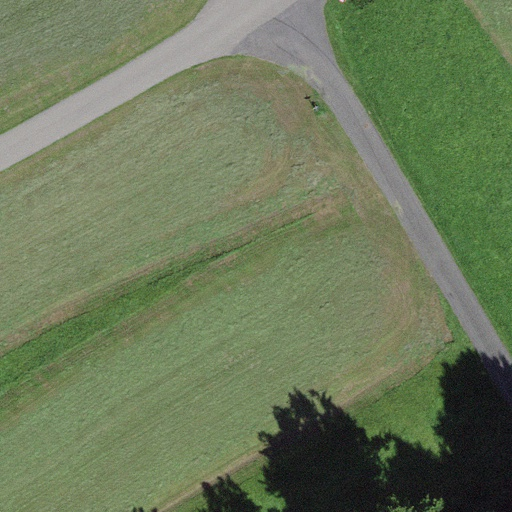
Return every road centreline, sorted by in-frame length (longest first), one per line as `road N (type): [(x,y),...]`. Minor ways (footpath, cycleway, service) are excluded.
road 1 (track): [(511,381),(279,0)]
road 2 (unclassified): [(262,0),(186,52),(0,155)]
